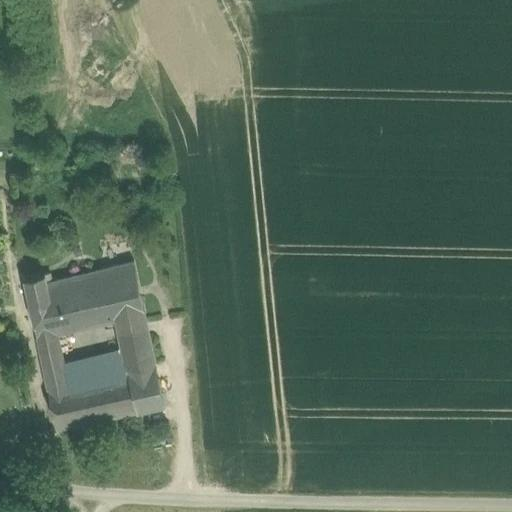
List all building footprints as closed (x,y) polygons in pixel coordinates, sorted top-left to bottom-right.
[(70,276),(80,327),(116,319),(145,312),(134,261),(70,276)] [(52,308),(47,282),(52,281),(49,272),(24,278),(37,337),(57,333),(52,308)] [(52,308),(57,333),(80,327),(70,276),(52,281),(47,282),(52,308)] [(145,312),(116,319),(118,328),(148,321),(145,312)] [(149,334),(148,321),(118,328),(120,340),(149,334)] [(68,382),(63,365),(57,333),(37,337),(48,387),(68,382)] [(155,363),(149,334),(120,340),(122,351),(126,369),(155,363)] [(68,382),(126,369),(122,351),(63,365),(68,382)] [(155,363),(126,369),(68,382),(48,387),(57,429),(164,405),(155,363)]
